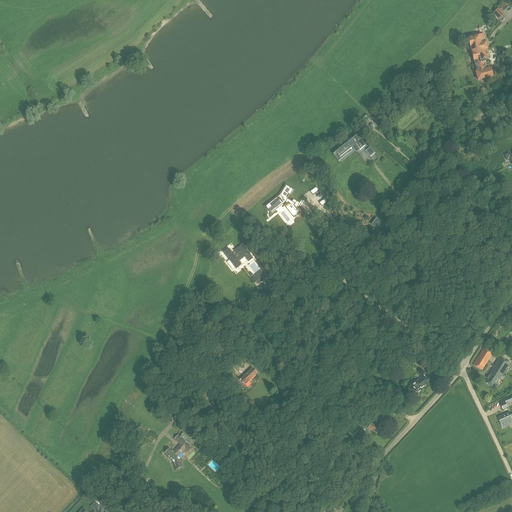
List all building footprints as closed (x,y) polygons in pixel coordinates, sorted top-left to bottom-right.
[(493,13),(498,19),(504,14),(498,9),(493,13)] [(472,53),(486,49),(487,49),(486,43),(485,43),(483,36),(482,35),(478,36),(478,35),(477,34),(473,35),(472,36),(472,38),(470,38),(469,40),(471,47),(472,53)] [(475,65),(485,63),(484,58),(488,57),(486,49),(472,53),(475,65)] [(476,73),(478,80),(492,77),(490,69),(486,70),(485,63),(475,65),(475,66),(472,67),(473,72),(477,71),(477,72),(476,73)] [(494,97),(489,104),(493,107),(498,100),(500,98),(496,95),(494,97)] [(339,159),(348,152),(349,153),(355,148),(356,150),(358,148),(360,150),(365,145),(357,135),(333,154),(339,161),(340,160),(339,159)] [(375,153),(370,147),(366,151),(371,157),(375,153)] [(375,170),(383,166),(381,162),(373,166),(375,170)] [(279,194),(264,206),(266,209),(268,208),(272,213),(277,209),(275,206),(283,200),(285,202),(287,204),(285,205),(292,214),(294,216),(294,217),(295,217),(300,212),(298,210),(297,210),(296,211),(291,205),(293,202),(295,203),(295,204),(297,201),(293,199),(292,202),(288,199),(285,197),(288,193),(291,194),(294,189),(287,185),(285,184),(279,194)] [(372,224),(380,231),(385,225),(376,218),(372,224)] [(243,245),(234,251),(235,252),(233,254),(229,249),(224,253),(236,269),(242,265),(239,261),(245,257),(248,262),(253,258),(243,245)] [(275,259),(270,263),(275,270),(281,266),(275,259)] [(267,277),(263,271),(253,278),(258,284),(267,277)] [(473,365),(482,371),(492,354),(483,349),(473,365)] [(408,361),(414,365),(417,360),(411,356),(408,361)] [(485,383),(494,388),(499,379),(500,379),(510,364),(499,358),(490,373),(491,373),(485,383)] [(240,380),(245,385),(257,374),(252,368),(240,380)] [(415,392),(418,392),(420,391),(420,388),(419,388),(427,381),(425,378),(420,381),(418,379),(409,387),(412,390),(413,389),(415,392)] [(503,409),(507,407),(504,400),(499,402),(503,409)] [(511,413),(511,414),(511,415),(510,412),(498,418),(502,427),(511,422),(511,413)] [(206,426),(218,443),(222,440),(223,442),(227,438),(226,437),(227,436),(224,432),(215,420),(206,426)] [(369,428),(376,433),(379,428),(371,423),(371,424),(367,421),(365,425),(369,428)] [(174,463),(176,469),(183,467),(180,459),(178,457),(182,453),(182,452),(185,449),(188,452),(192,448),(189,445),(193,442),(183,433),(180,436),(178,435),(174,439),(180,444),(173,452),(170,448),(165,453),(168,456),(168,458),(170,459),(171,459),(172,460),(174,463)] [(217,465),(212,470),(220,477),(225,472),(217,465)]
